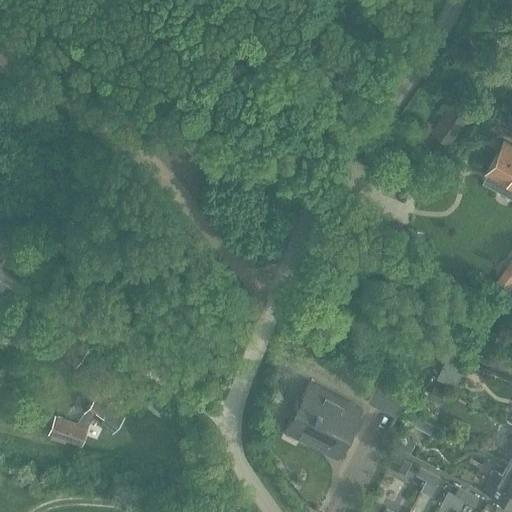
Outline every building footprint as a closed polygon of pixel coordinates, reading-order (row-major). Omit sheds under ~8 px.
[(448,143),(471,111),(455,99),(432,132),(448,143)] [(511,146),(503,141),(486,173),(511,187),(511,146)] [(446,172),(428,161),(421,173),(439,184),(446,172)] [(511,289),(511,264),(500,282),(511,289)] [(33,339),(45,347),(56,330),(44,322),(33,339)] [(62,358),(74,365),(85,348),(73,341),(62,358)] [(451,353),(438,376),(454,386),(468,363),(451,353)] [(396,415),(411,387),(383,373),(369,401),(396,415)] [(285,431),(292,418),(308,426),(303,435),(338,453),(336,457),(337,458),(362,409),(343,399),(341,404),(326,396),(328,392),(309,382),(284,431),(285,431)] [(435,385),(428,398),(438,403),(445,390),(435,385)] [(98,393),(84,412),(85,413),(80,424),(78,423),(56,416),(49,435),(80,445),(86,426),(88,421),(89,421),(94,425),(96,421),(112,432),(124,415),(109,405),(111,402),(98,393)] [(405,437),(399,449),(409,454),(416,442),(405,437)] [(396,455),(390,466),(405,474),(411,463),(396,455)] [(511,493),(511,492),(511,465),(507,462),(500,474),(494,470),(483,491),(506,503),(511,493)] [(416,475),(424,479),(428,472),(420,468),(416,475)] [(422,490),(431,495),(440,479),(428,472),(424,479),(427,481),(422,490)] [(454,496),(462,500),(466,492),(458,488),(454,496)] [(462,500),(474,506),(477,498),(466,492),(462,500)]
